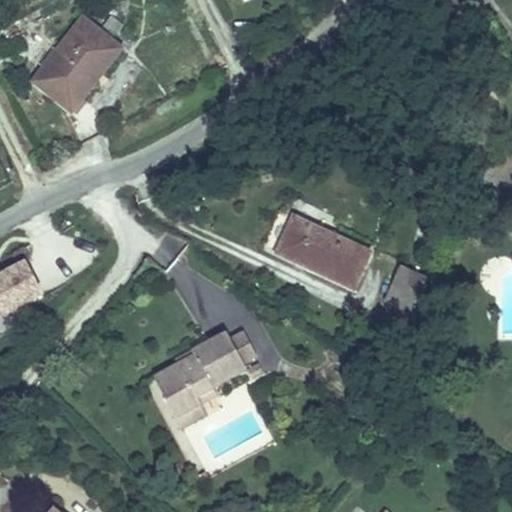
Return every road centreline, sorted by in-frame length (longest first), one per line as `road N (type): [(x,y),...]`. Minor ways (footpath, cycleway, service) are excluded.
road 1 (residential): [(0,224),(157,153),(375,0)]
road 2 (unknown): [(119,170),(135,210),(130,253),(0,393)]
